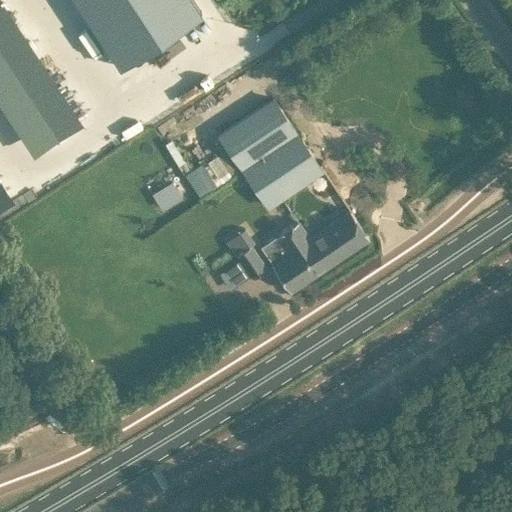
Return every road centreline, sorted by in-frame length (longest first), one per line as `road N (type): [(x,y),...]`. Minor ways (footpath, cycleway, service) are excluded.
road 1 (unclassified): [(511,169),(430,234),(97,445),(0,487)]
road 2 (primary): [(39,511),(511,215)]
road 3 (unclassified): [(114,508),(511,265)]
road 4 (track): [(0,298),(97,445)]
